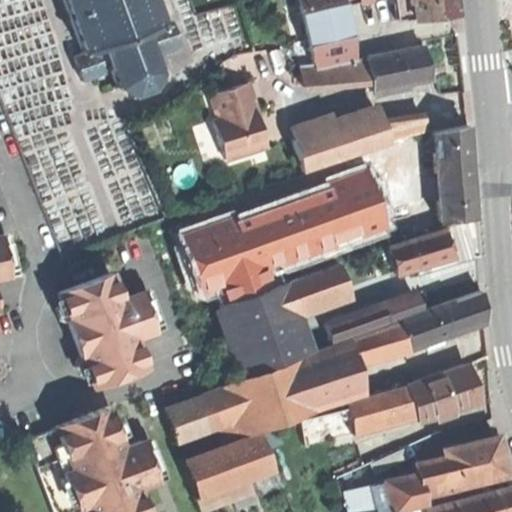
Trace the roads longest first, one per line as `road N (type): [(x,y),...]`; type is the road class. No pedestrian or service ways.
road 1 (secondary): [(511,367),(493,106)]
road 2 (residential): [(0,157),(40,264),(30,341)]
road 3 (residential): [(43,385),(83,400),(177,366)]
